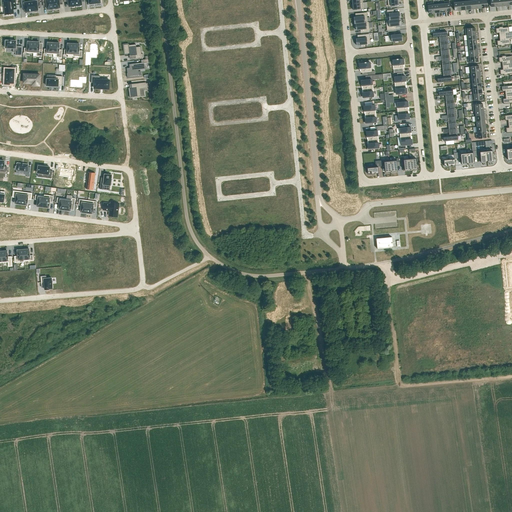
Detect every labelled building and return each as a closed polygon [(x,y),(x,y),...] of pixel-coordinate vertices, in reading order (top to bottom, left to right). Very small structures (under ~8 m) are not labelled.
[(8,0),(9,2),(4,2),(5,15),(14,14),(13,9),(17,9),(15,0),(8,0)] [(26,0),(20,0),(21,5),(24,4),(25,13),(29,13),(29,12),(32,11),(31,1),(30,0),(29,0),(27,0),(26,0)] [(31,1),(32,11),(34,11),(35,12),(38,12),(37,3),(40,2),(39,0),(34,0),(34,1),(31,1)] [(42,0),(43,2),(46,2),(47,9),(49,9),(49,10),(53,10),(52,9),(54,9),(52,0),(42,0)] [(52,0),(54,9),(55,8),(55,9),(59,9),(59,8),(60,8),(59,0),(52,0)] [(393,10),(387,10),(387,14),(389,14),(389,20),(399,19),(400,19),(399,12),(394,13),(393,10)] [(359,16),(354,17),(354,24),(355,24),(367,22),(366,12),(359,13),(359,16)] [(389,20),(386,20),(387,30),(394,30),(394,26),(400,26),(400,25),(401,25),(400,21),(399,21),(399,19),(389,20)] [(355,26),(354,26),(355,29),(356,29),(356,30),(362,30),(362,33),(369,32),(368,22),(367,22),(355,24),(355,26)] [(499,28),(495,28),(495,29),(496,33),(499,33),(500,36),(499,37),(511,35),(511,31),(509,32),(508,27),(503,28),(503,27),(499,27),(499,28)] [(362,38),(356,39),(357,46),(361,45),(361,46),(364,46),(364,45),(370,44),(369,34),(361,35),(362,38)] [(402,34),(388,35),(389,42),(395,42),(395,43),(398,43),(398,41),(402,41),(402,35),(402,34)] [(500,40),(497,41),(497,45),(497,46),(501,45),(501,46),(505,46),(505,45),(510,44),(510,39),(511,39),(511,35),(499,37),(500,37),(500,40)] [(447,36),(439,36),(439,37),(440,50),(448,49),(447,36)] [(5,41),(4,45),(5,45),(5,48),(13,48),(13,52),(15,53),(15,55),(21,56),(22,46),(16,46),(16,41),(12,41),(10,40),(10,41),(6,40),(6,41),(5,41)] [(24,48),(24,53),(33,53),(33,48),(34,42),(28,42),(27,48),(24,48)] [(33,53),(33,56),(36,56),(42,57),(42,49),(39,49),(40,42),(34,42),(33,48),(33,53)] [(44,49),(44,54),(53,54),(54,43),(48,43),(47,49),(44,49)] [(54,43),(53,54),(56,54),(56,57),(62,58),(62,50),(59,50),(60,43),(54,43)] [(64,50),(64,55),(73,55),(74,44),(68,43),(67,50),(64,50)] [(73,55),(73,56),(82,57),(82,51),(79,51),(80,44),(74,44),(73,55)] [(86,52),(85,65),(90,66),(91,58),(96,58),(97,54),(98,54),(98,50),(97,50),(97,45),(96,45),(96,44),(91,44),(91,45),(90,44),(90,52),(86,52)] [(127,45),(124,45),(124,51),(124,52),(124,51),(125,54),(130,54),(130,56),(135,55),(136,58),(143,58),(143,54),(141,54),(141,47),(136,47),(136,44),(129,45),(129,44),(127,45)] [(448,49),(440,50),(442,64),(450,63),(448,49)] [(502,57),(498,57),(498,58),(499,62),(502,62),(503,66),(502,66),(511,64),(511,61),(511,56),(506,57),(506,56),(502,56),(502,57)] [(127,73),(127,78),(139,76),(138,76),(138,69),(144,68),(144,69),(148,68),(147,62),(148,62),(148,59),(141,60),(141,63),(129,64),(130,68),(127,68),(127,73)] [(396,60),(393,60),(393,65),(393,69),(396,69),(402,68),(404,68),(403,64),(404,64),(403,59),(398,59),(396,59),(396,60)] [(364,63),(359,63),(360,69),(361,72),(368,72),(368,75),(375,74),(375,71),(371,71),(371,67),(370,67),(370,62),(366,63),(366,62),(364,62),(364,63)] [(450,63),(442,64),(443,78),(451,77),(450,63)] [(503,69),(500,70),(500,74),(500,75),(504,74),(504,75),(508,75),(508,74),(511,73),(511,64),(502,66),(503,66),(503,69)] [(4,75),(4,79),(5,79),(5,84),(9,84),(9,83),(13,83),(14,73),(17,73),(18,66),(12,66),(12,70),(6,69),(6,75),(4,75)] [(398,77),(394,77),(395,82),(395,86),(405,85),(405,81),(405,76),(404,76),(403,73),(397,74),(398,77)] [(24,74),(24,83),(32,83),(32,85),(39,86),(40,75),(24,74)] [(46,81),(45,85),(46,85),(46,86),(50,86),(54,86),(58,86),(58,85),(62,85),(62,76),(56,76),(56,75),(47,75),(47,81),(46,81)] [(91,75),(91,83),(94,83),(94,88),(109,89),(109,80),(100,80),(100,76),(91,75)] [(70,80),(70,87),(82,88),(82,83),(86,83),(86,77),(79,77),(79,80),(70,80)] [(372,79),(361,80),(362,86),(362,89),(373,88),(372,84),(372,79)] [(132,88),(128,88),(130,98),(141,96),(140,89),(146,88),(146,90),(149,90),(149,83),(146,83),(146,82),(131,84),(132,88)] [(405,85),(395,86),(395,90),(396,90),(396,94),(407,93),(406,88),(405,85)] [(511,85),(501,86),(502,92),(505,91),(506,95),(505,95),(511,94),(511,85)] [(363,92),(362,92),(363,98),(373,97),(373,92),(373,88),(362,89),(363,92)] [(453,94),(445,95),(446,109),(455,108),(453,94)] [(506,98),(503,99),(503,103),(503,104),(511,102),(511,94),(505,95),(506,95),(506,98)] [(408,101),(397,102),(398,107),(397,107),(398,111),(408,110),(408,107),(408,101)] [(369,105),(364,106),(364,111),(365,111),(365,115),(375,113),(375,110),(374,105),(372,105),(372,102),(369,102),(369,105)] [(455,108),(446,109),(448,123),(456,122),(455,108)] [(408,110),(398,111),(398,115),(399,120),(409,119),(409,113),(408,114),(408,110)] [(365,118),(366,123),(376,122),(376,118),(376,117),(375,113),(365,115),(365,118)] [(456,122),(448,123),(449,136),(449,137),(457,136),(456,122)] [(410,127),(400,128),(400,133),(400,137),(411,136),(410,132),(411,132),(410,127)] [(377,130),(366,132),(367,137),(368,140),(378,139),(378,135),(377,135),(377,130)] [(401,145),(398,145),(399,149),(406,148),(405,145),(412,144),(411,139),(411,136),(400,137),(401,141),(401,145)] [(368,144),(368,149),(379,148),(378,143),(379,143),(378,139),(368,140),(368,144)] [(473,152),(467,153),(468,164),(474,163),(473,157),(477,157),(476,150),(472,151),(473,152)] [(480,150),(477,150),(477,154),(480,154),(481,163),(486,162),(487,162),(486,151),(480,152),(480,150)] [(460,152),(457,153),(457,158),(461,158),(461,165),(467,164),(468,164),(467,153),(460,154),(460,152)] [(454,159),(444,160),(444,163),(444,166),(447,166),(451,166),(452,166),(452,165),(455,165),(454,159),(457,158),(457,153),(453,153),(454,159)] [(396,160),(390,161),(391,172),(392,172),(398,171),(397,162),(399,162),(399,158),(396,158),(396,160)] [(403,158),(401,158),(401,162),(404,162),(404,168),(405,170),(408,170),(410,170),(411,170),(410,159),(404,160),(403,158)] [(376,167),(367,168),(367,170),(368,174),(370,174),(375,174),(376,174),(376,173),(379,173),(378,167),(381,166),(380,160),(375,161),(376,167)] [(384,160),(380,160),(381,166),(384,166),(385,170),(385,172),(389,172),(391,172),(390,161),(384,162),(384,160)] [(15,166),(15,169),(16,169),(16,170),(27,172),(27,171),(28,165),(28,164),(17,163),(17,166),(15,166)] [(38,166),(37,173),(43,174),(43,177),(52,179),(53,171),(49,170),(50,167),(46,167),(43,166),(38,166)] [(60,168),(60,176),(68,177),(68,179),(71,180),(72,170),(60,168)] [(88,172),(86,189),(93,190),(95,173),(88,172)] [(101,181),(100,189),(103,189),(103,187),(110,188),(110,184),(111,184),(112,180),(111,180),(112,174),(108,174),(108,175),(105,174),(104,181),(101,181)] [(13,191),(12,197),(16,198),(15,204),(21,204),(23,192),(13,191)] [(23,192),(21,204),(27,205),(28,199),(31,200),(32,193),(23,192)] [(35,195),(35,200),(38,200),(37,206),(43,207),(44,196),(35,195)] [(44,196),(43,207),(49,208),(50,202),(52,202),(53,196),(44,195),(44,196)] [(57,198),(57,202),(60,203),(59,209),(65,210),(66,199),(57,198)] [(66,199),(65,210),(71,211),(71,204),(74,205),(75,198),(72,198),(72,200),(66,199)] [(79,199),(78,205),(81,206),(81,212),(86,213),(88,200),(79,199)] [(88,200),(86,213),(92,214),(93,207),(96,208),(97,202),(88,200)] [(104,203),(103,210),(109,211),(109,216),(117,217),(119,204),(111,203),(110,204),(104,203)] [(392,237),(376,238),(377,249),(393,248),(392,237)] [(18,256),(14,256),(15,263),(25,262),(25,261),(24,261),(23,249),(17,250),(18,256)] [(29,249),(23,249),(24,261),(25,261),(33,260),(33,255),(30,256),(29,249)] [(7,251),(1,251),(2,263),(8,262),(8,267),(12,266),(11,256),(8,257),(7,251)] [(49,290),(49,289),(52,288),(52,278),(46,278),(46,276),(41,276),(41,282),(44,282),(45,289),(46,290),(49,290)] [(311,337),(320,336),(316,304),(286,308),(287,310),(271,312),(272,317),(292,315),(293,324),(297,323),(299,337),(297,338),(298,340),(296,340),(296,342),(301,341),(301,340),(304,340),(304,338),(311,337)]
